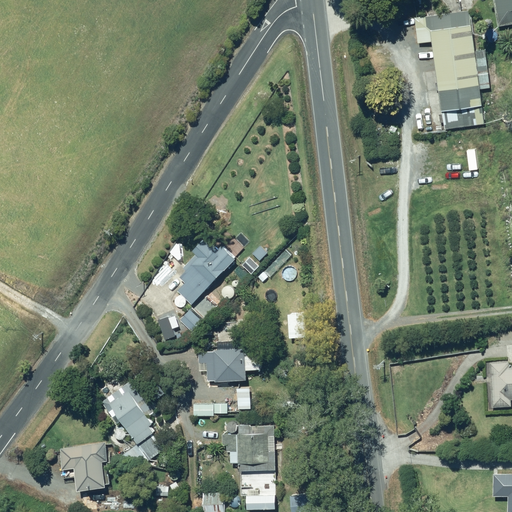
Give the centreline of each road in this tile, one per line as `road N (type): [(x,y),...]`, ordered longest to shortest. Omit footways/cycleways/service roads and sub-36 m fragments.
road 1 (residential): [(0,440),(273,21),(311,5)]
road 2 (primary): [(311,5),(371,511)]
